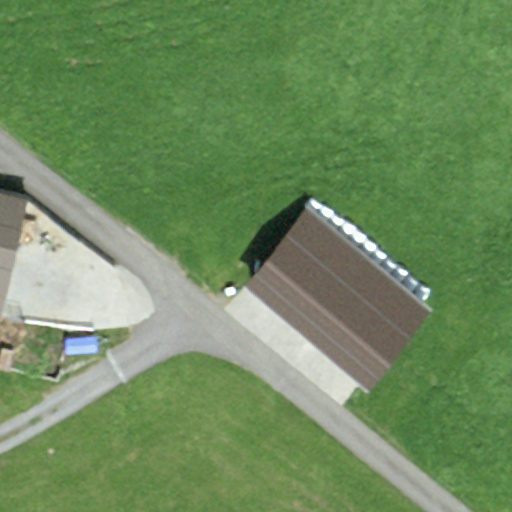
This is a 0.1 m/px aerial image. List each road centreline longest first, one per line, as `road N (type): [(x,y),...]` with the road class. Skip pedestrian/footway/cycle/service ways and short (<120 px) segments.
road 1 (unclassified): [(445,511),(0,149)]
road 2 (track): [(193,311),(0,439)]
